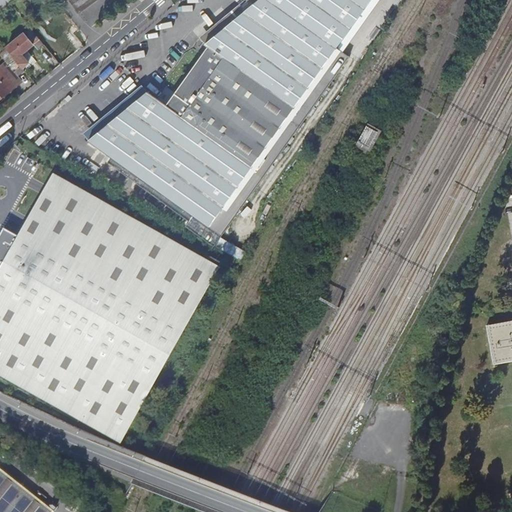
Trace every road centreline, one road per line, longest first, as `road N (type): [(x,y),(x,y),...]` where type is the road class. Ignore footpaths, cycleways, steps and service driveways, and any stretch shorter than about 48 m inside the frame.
road 1 (residential): [(0,409),(245,511)]
road 2 (tertiary): [(156,0),(0,128)]
